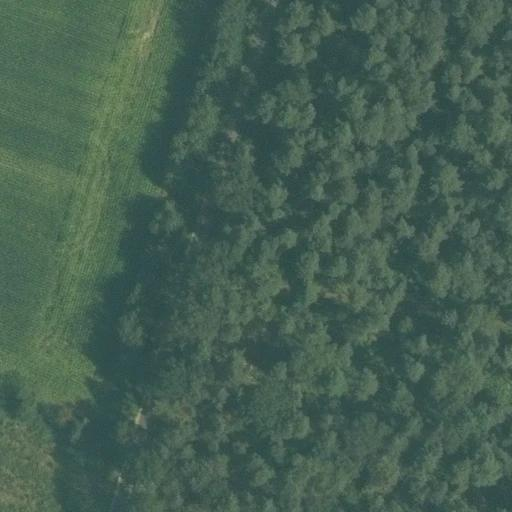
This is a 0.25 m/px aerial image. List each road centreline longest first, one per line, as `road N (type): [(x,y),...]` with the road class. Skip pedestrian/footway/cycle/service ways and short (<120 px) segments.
road 1 (unclassified): [(275,0),(121,511)]
road 2 (track): [(192,275),(511,317)]
